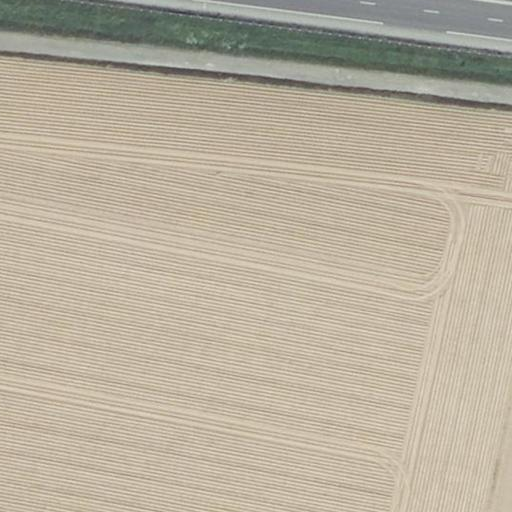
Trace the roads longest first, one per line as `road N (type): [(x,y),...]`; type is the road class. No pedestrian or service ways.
road 1 (track): [(0,43),(511,95)]
road 2 (motorway): [(341,0),(511,22)]
